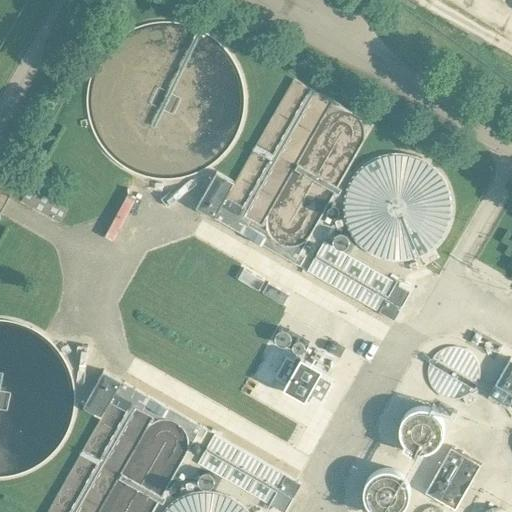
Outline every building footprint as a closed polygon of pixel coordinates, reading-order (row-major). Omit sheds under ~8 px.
[(357,135),(321,223),(411,260),(447,171),(357,135)] [(197,206),(218,171),(199,159),(178,194),(197,206)] [(309,231),(291,262),(364,302),(382,271),(309,231)] [(70,399),(89,407),(107,369),(87,360),(70,399)] [(196,464),(281,511),(284,511),(300,484),(213,434),(196,464)] [(450,447),(429,483),(424,492),(455,509),(480,464),(450,447)] [(352,494),(348,495),(351,511),(365,511),(400,503),(387,454),(344,465),(352,494)] [(239,511),(236,500),(203,487),(191,486),(158,497),(151,511),(239,511)]
